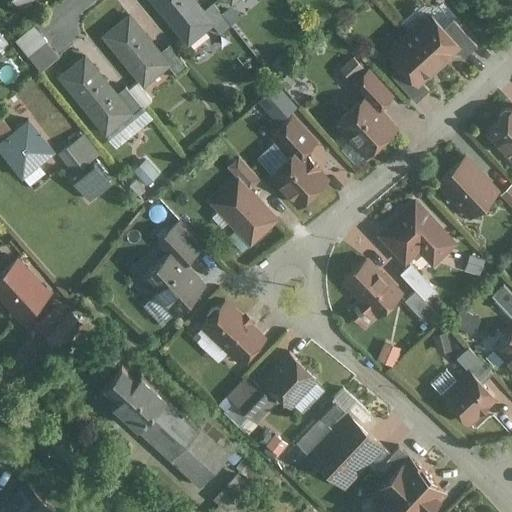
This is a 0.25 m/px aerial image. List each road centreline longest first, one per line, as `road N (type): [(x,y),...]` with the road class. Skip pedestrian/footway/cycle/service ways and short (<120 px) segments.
road 1 (residential): [(511,55),(326,234),(312,290),(328,334),(349,357),(501,488)]
road 2 (residential): [(0,409),(53,438),(130,511)]
